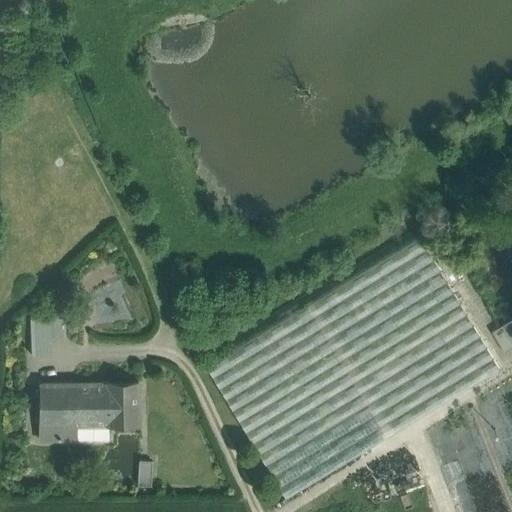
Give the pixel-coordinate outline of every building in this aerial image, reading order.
[(418,236),(205,365),(285,497),(498,368),(418,236)] [(500,348),(511,341),(511,321),(509,317),(489,329),(500,348)] [(60,318),(31,319),(32,354),(48,354),(48,339),(60,338),(60,318)] [(106,424),(105,382),(39,383),(40,440),(77,440),(77,425),(106,424)] [(138,398),(138,382),(105,382),(106,424),(139,424),(139,408),(148,408),(147,397),(138,398)] [(152,462),(140,460),(140,484),(152,485),(152,462)]
